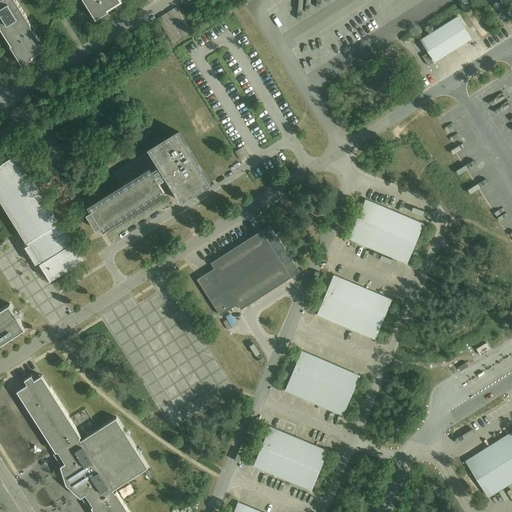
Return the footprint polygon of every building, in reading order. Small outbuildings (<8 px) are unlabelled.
[(0,0),(0,23),(1,25),(1,26),(0,26),(0,25),(0,26),(12,45),(11,45),(10,45),(22,64),(33,58),(32,56),(45,48),(33,29),(31,30),(28,26),(32,25),(16,0),(0,0)] [(84,0),(96,19),(109,11),(107,9),(121,0),(84,0)] [(176,7),(157,18),(172,43),(191,31),(176,7)] [(457,16),(421,39),(435,61),(471,38),(457,16)] [(422,56),(428,65),(433,62),(427,53),(422,56)] [(27,101),(9,112),(19,129),(38,117),(27,101)] [(210,182),(192,152),(179,132),(178,132),(179,133),(151,150),(150,150),(159,166),(152,170),(151,169),(89,207),(91,210),(87,213),(96,229),(101,226),(103,229),(165,191),(162,187),(170,182),(181,200),(181,199),(209,182),(210,182)] [(235,151),(240,160),(250,154),(244,145),(235,151)] [(0,163),(0,196),(28,241),(27,242),(51,279),(51,278),(82,259),(83,260),(83,259),(73,242),(71,243),(59,223),(60,222),(60,221),(59,222),(17,154),(18,153),(0,163)] [(366,200),(350,238),(407,262),(423,224),(366,200)] [(270,224),(261,230),(211,262),(214,268),(197,279),(220,315),(237,304),(241,309),(300,271),(270,224)] [(391,299),(334,275),(318,314),(375,338),(391,299)] [(0,344),(26,328),(10,303),(0,309),(0,344)] [(489,352),(487,350),(490,348),(486,342),(476,349),(480,355),(481,354),(483,356),(489,352)] [(302,351),(286,390),(342,414),(359,375),(302,351)] [(468,366),(468,365),(466,362),(458,367),(460,370),(468,366)] [(81,436),(50,387),(42,375),(35,380),(32,375),(25,380),(28,384),(17,391),(56,452),(58,451),(65,463),(60,466),(66,484),(81,497),(86,494),(93,506),(91,507),(94,511),(129,511),(116,491),(115,492),(113,489),(148,467),(117,417),(81,439),(80,437),(81,436)] [(327,451),(270,427),(254,465),(311,489),(327,451)] [(511,481),(511,431),(466,460),(488,496),(511,481)] [(261,511),(238,502),(234,511),(261,511)]
